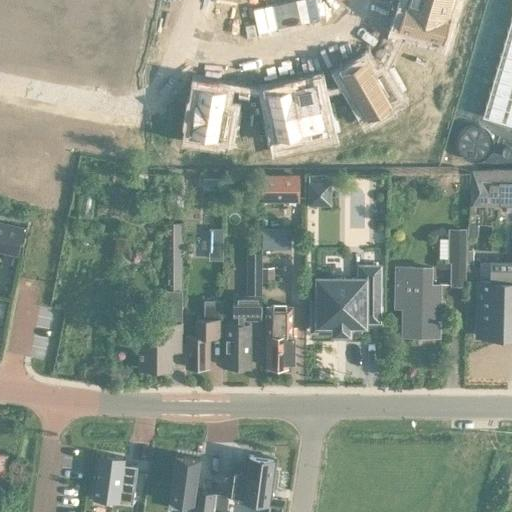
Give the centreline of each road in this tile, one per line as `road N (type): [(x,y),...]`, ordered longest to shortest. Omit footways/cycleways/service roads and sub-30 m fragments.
road 1 (unclassified): [(318,403),(56,396)]
road 2 (residential): [(0,82),(106,103),(145,99),(168,83),(177,48)]
road 3 (residential): [(177,48),(244,56),(306,47),(350,29),(363,0)]
road 4 (unclassified): [(511,403),(318,403)]
